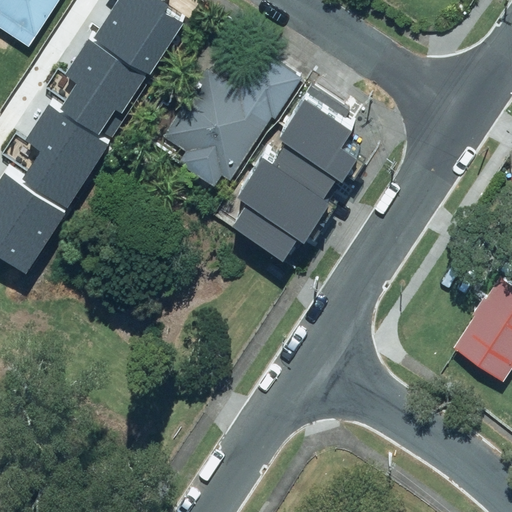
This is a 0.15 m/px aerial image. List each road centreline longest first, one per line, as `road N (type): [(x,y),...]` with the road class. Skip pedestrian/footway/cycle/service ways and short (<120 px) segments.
road 1 (residential): [(467,109),(316,358)]
road 2 (residential): [(511,498),(316,358)]
road 3 (residential): [(300,0),(467,109)]
road 4 (residential): [(316,358),(213,511)]
